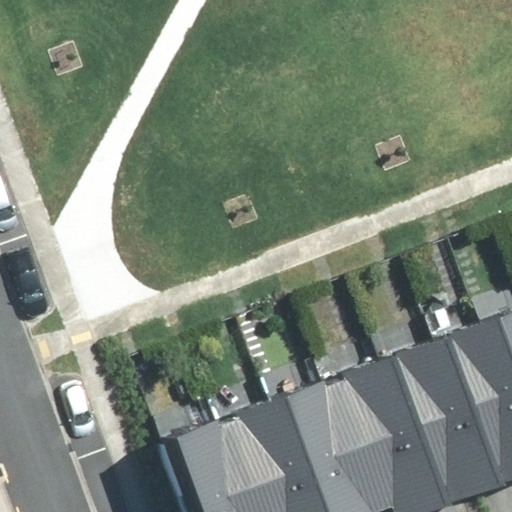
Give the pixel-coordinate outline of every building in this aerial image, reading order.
[(511,453),(511,291),(459,310),(511,454),(511,453)] [(511,454),(459,310),(405,330),(457,473),(511,454)] [(457,473),(405,330),(351,349),(403,493),(457,473)] [(349,511),(403,493),(351,349),(297,369),(349,511)] [(349,511),(297,369),(243,388),(288,511),(349,511)] [(288,511),(243,388),(189,408),(227,511),(288,511)] [(227,511),(189,408),(136,427),(166,511),(227,511)]
